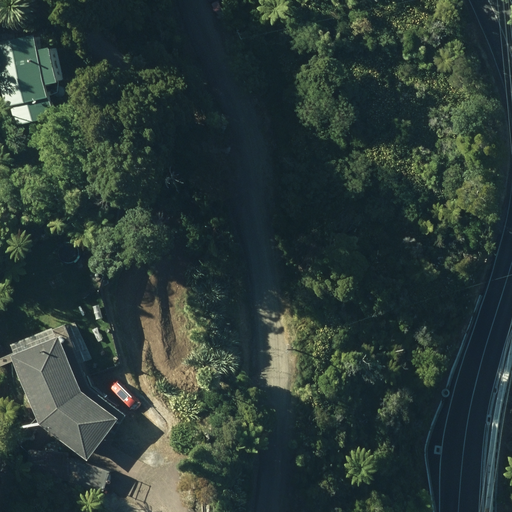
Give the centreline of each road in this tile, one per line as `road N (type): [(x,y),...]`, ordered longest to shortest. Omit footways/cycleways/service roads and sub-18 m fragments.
road 1 (residential): [(271,511),(270,337),(252,198),(239,114),(202,0)]
road 2 (secondary): [(511,252),(460,434),(459,511)]
